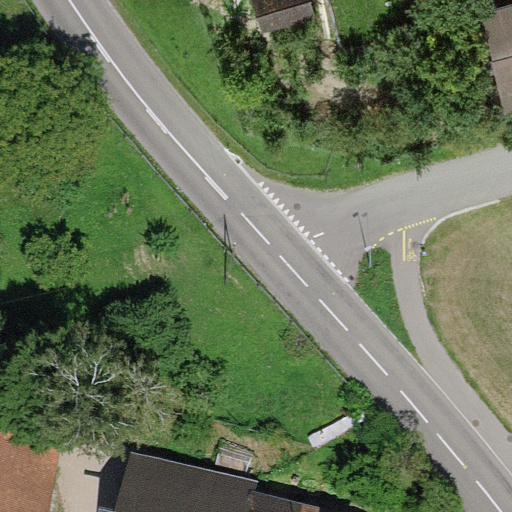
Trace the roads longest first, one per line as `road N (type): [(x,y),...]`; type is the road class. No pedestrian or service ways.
road 1 (tertiary): [(71,0),(176,139),(285,261)]
road 2 (tertiary): [(285,261),(502,511)]
road 3 (residential): [(285,261),(309,238),(511,169)]
